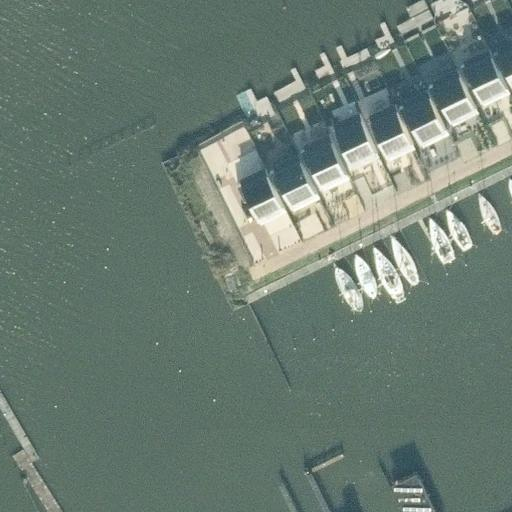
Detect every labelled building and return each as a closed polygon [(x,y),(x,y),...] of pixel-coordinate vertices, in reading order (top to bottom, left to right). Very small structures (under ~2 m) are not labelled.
[(500,51),(495,53),(502,68),(507,66),(511,76),(511,43),(501,49),(500,47),(499,47),(500,51)] [(467,62),(461,65),(468,80),(474,77),(485,101),(486,100),(486,98),(507,88),(508,90),(509,89),(490,48),(488,49),(489,51),(468,61),(467,59),(465,60),(467,62)] [(435,83),(430,86),(437,100),(442,98),(453,121),(455,120),(454,118),(475,108),(476,110),(477,109),(457,68),(455,69),(456,71),(435,81),(435,80),(433,80),(435,83)] [(405,104),(400,107),(407,121),(412,119),(424,142),(425,141),(424,139),(445,129),(446,131),(448,130),(427,90),(426,90),(427,92),(406,103),(405,101),(404,102),(405,104)] [(382,122),(361,132),(377,169),(398,159),(382,122)] [(349,123),(323,133),(337,173),(363,164),(349,123)] [(317,148),(294,160),(312,196),(335,185),(317,148)] [(281,159),(259,170),(280,209),(301,198),(281,159)] [(246,165),(222,177),(242,215),(266,202),(246,165)] [(380,476),(398,511),(438,511),(412,460),(380,476)]
